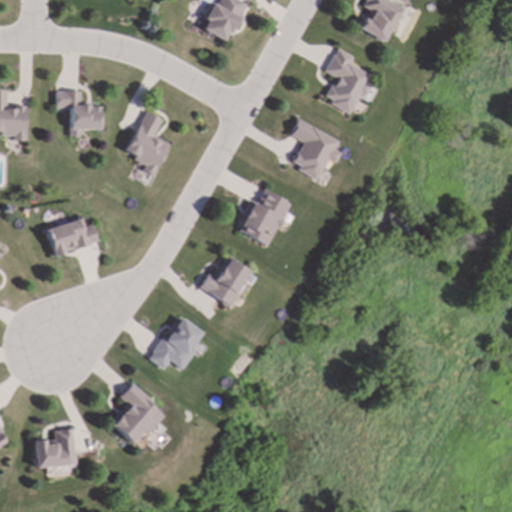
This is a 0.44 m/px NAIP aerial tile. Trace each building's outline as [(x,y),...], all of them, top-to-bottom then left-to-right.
[(208,3),(200,18),(206,21),(201,31),(225,42),(243,4),(235,0),(217,0),(214,6),(208,3)] [(356,30),(381,42),(398,7),(383,0),(362,0),(359,8),(365,11),(356,30)] [(322,73),(332,78),(321,101),(347,113),(356,95),(361,97),(366,87),(363,85),(367,76),(345,65),(349,57),(333,49),(322,73)] [(23,108),(4,108),(4,90),(0,90),(0,135),(10,135),(10,141),(22,142),(23,108)] [(98,130),(99,105),(78,105),(79,92),(54,92),(54,108),(68,109),(67,138),(77,138),(78,130),(98,130)] [(152,177),(167,145),(152,137),(160,120),(143,112),(123,152),(134,157),(132,161),(142,166),(140,171),(152,177)] [(335,142),(295,120),(286,136),(300,143),(288,166),(313,179),(324,160),(331,163),(336,154),(330,150),(335,142)] [(254,204),(247,201),(233,233),(267,247),(286,202),(260,191),(254,204)] [(44,229),(51,256),(96,244),(91,226),(83,228),(81,220),(44,229)] [(246,270),(223,259),(213,279),(204,275),(196,291),(228,306),(246,270)] [(198,333),(178,319),(163,339),(160,337),(144,359),(160,370),(165,362),(178,371),(192,351),(188,348),(198,333)] [(128,384),(116,397),(124,404),(106,424),(127,444),(139,431),(143,435),(161,415),(128,384)] [(70,466),(68,430),(50,431),(51,444),(42,445),(42,440),(31,441),(32,469),(70,466)]
